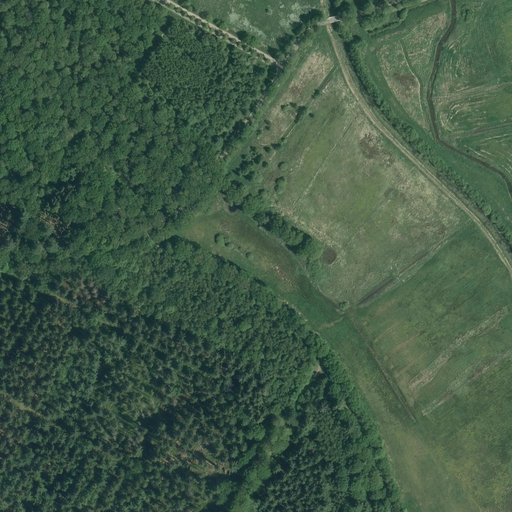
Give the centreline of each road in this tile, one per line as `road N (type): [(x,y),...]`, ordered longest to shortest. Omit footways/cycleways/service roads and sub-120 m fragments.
road 1 (track): [(0,258),(90,251),(178,212),(282,65)]
road 2 (track): [(144,231),(258,294),(325,367)]
road 3 (track): [(325,367),(279,424),(232,511)]
road 4 (track): [(392,511),(357,419),(325,367)]
road 5 (track): [(131,469),(0,394)]
road 6 (track): [(164,0),(275,61)]
